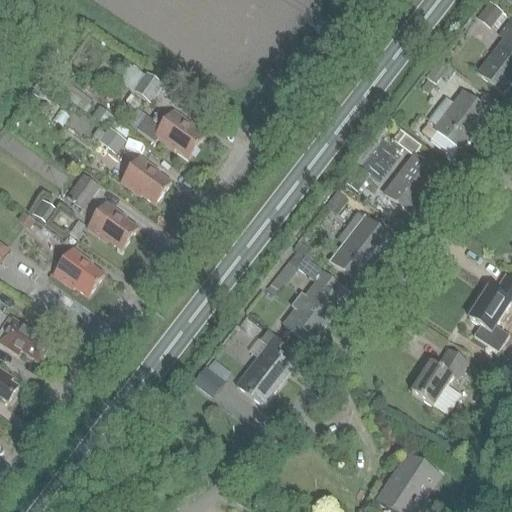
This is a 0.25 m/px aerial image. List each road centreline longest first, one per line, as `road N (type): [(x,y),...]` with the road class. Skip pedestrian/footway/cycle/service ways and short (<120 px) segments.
road 1 (trunk): [(49,511),(446,0)]
road 2 (residential): [(0,490),(369,0)]
road 3 (unclassified): [(193,511),(267,450),(511,136)]
